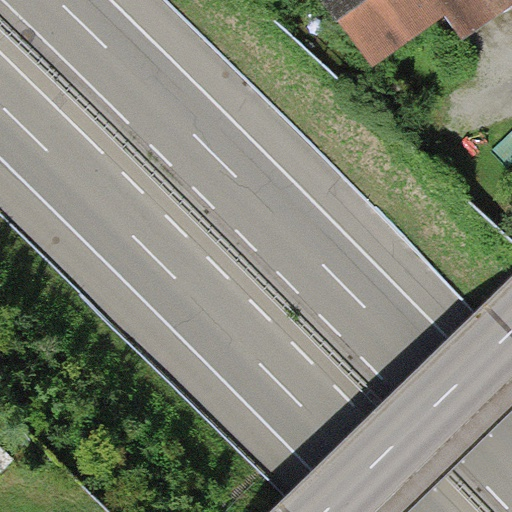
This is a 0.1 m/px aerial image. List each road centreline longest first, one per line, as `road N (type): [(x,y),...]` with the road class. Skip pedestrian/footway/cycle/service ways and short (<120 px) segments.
road 1 (motorway): [(511,453),(61,0)]
road 2 (motorway): [(0,107),(403,511)]
road 3 (tertiary): [(330,511),(511,336)]
